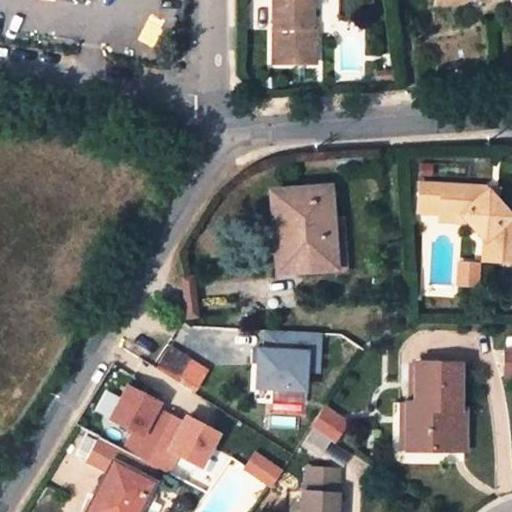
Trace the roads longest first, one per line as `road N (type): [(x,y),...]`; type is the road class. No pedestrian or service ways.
road 1 (unclassified): [(223,144),(110,316),(0,510)]
road 2 (residential): [(511,123),(223,144)]
road 3 (unclassified): [(223,144),(0,94)]
road 4 (unclassified): [(210,0),(209,96),(223,144)]
